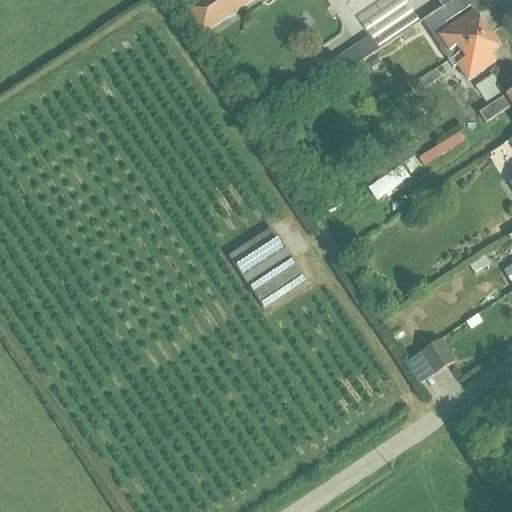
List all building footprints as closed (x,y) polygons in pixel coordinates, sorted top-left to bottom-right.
[(442,11),(457,0),(197,0),(180,12),(200,40),(258,0),(432,0),(434,2),(435,1),(442,11)] [(369,37),(378,52),(418,23),(401,0),(397,0),(361,26),(369,37)] [(462,0),(457,0),(442,11),(422,24),(447,62),(489,34),(478,19),(474,12),(471,13),(462,0)] [(489,34),(447,62),(452,70),(455,68),(467,84),(496,65),(490,57),(500,51),(497,47),(500,45),(493,35),(491,37),(489,34)] [(378,52),(369,37),(336,60),(345,74),(378,52)] [(511,69),(497,80),(502,87),(511,80),(511,69)] [(434,71),(418,82),(418,83),(423,90),(439,79),(434,71)] [(492,76),(474,88),(486,106),(504,94),(492,76)] [(511,92),(478,116),(484,125),(510,109),(511,111),(511,92)] [(248,289),(291,261),(271,230),(227,259),(248,289)] [(483,257),(468,267),(473,275),(488,266),(483,257)] [(291,261),(248,289),(247,290),(261,312),(306,282),(291,261)] [(419,355),(433,377),(455,362),(440,340),(418,354),(419,355)]
